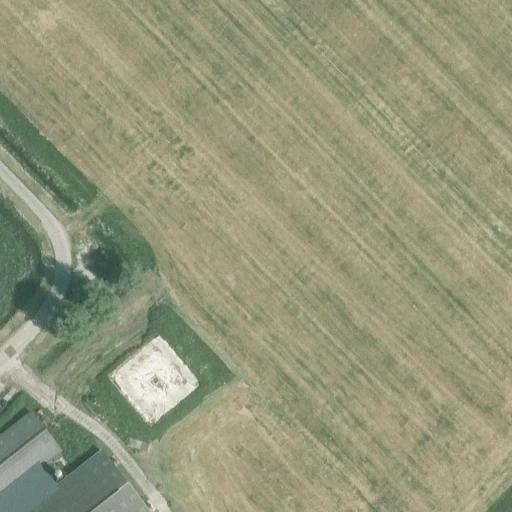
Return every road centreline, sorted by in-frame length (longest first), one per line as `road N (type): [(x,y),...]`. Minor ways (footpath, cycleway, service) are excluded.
road 1 (track): [(164,511),(108,439),(1,360)]
road 2 (unclassified): [(11,351),(45,313),(59,285),(62,250),(0,168)]
